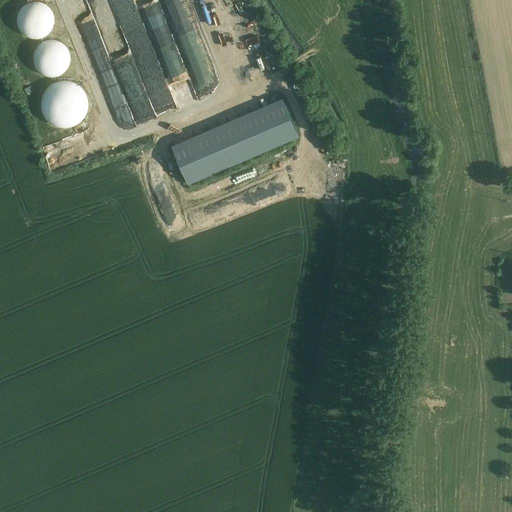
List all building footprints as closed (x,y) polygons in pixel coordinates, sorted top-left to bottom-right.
[(33,35),(38,36),(44,35),(50,32),(54,28),(57,23),(58,17),(57,11),(55,6),(51,1),(48,0),(29,0),(28,1),(24,5),(21,10),(20,16),(20,22),(23,27),(27,32),(33,35)] [(87,0),(91,7),(95,0),(113,0),(120,18),(133,17),(135,43),(149,38),(157,57),(155,39),(191,26),(180,0),(87,0)] [(241,12),(234,0),(230,0),(224,4),(232,17),(241,12)] [(47,73),(52,74),(58,73),(63,70),(67,65),(69,60),(69,54),(67,48),(63,44),(58,41),(52,40),(46,41),(41,44),(37,49),(35,54),(36,60),(38,66),(41,70),(47,73)] [(260,56),(255,58),(260,71),(265,70),(260,56)] [(60,123),(66,124),(73,123),(78,120),(83,116),(86,110),(88,104),(88,98),(86,92),(82,86),(77,82),(71,80),(65,79),(59,80),(53,83),(48,88),(45,93),(43,99),(44,105),(46,112),(49,117),(54,121),(60,123)] [(282,98),(169,140),(183,179),(297,138),(282,98)]
